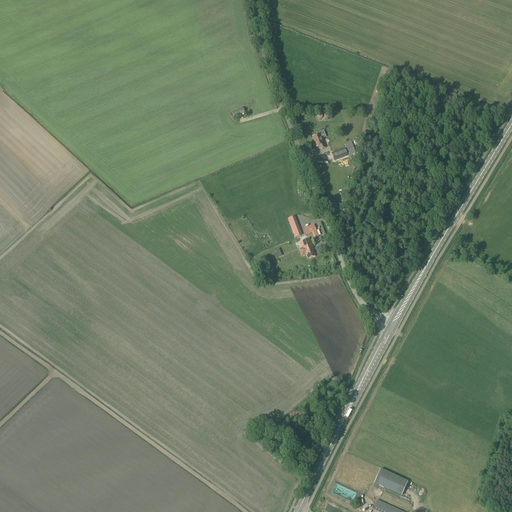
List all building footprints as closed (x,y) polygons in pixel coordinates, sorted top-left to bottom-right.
[(233,117),(244,113),(243,109),(231,113),(233,117)] [(322,142),(320,135),(312,137),(316,148),(319,146),(320,150),(325,148),(323,142),(322,142)] [(355,154),(352,143),(351,143),(345,145),(349,156),(355,154)] [(347,156),(344,149),(331,154),(334,161),(347,156)] [(472,200),(477,190),(474,188),(469,199),(472,200)] [(295,238),(301,236),(296,225),(291,228),(295,238)] [(318,237),(316,231),(314,225),(303,229),(306,235),(312,233),(314,239),(318,237)] [(315,257),(312,250),(313,250),(309,239),(300,243),(302,248),(298,250),(301,257),(305,256),(306,255),(308,259),(315,257)] [(401,496),(408,482),(381,469),(374,484),(401,496)] [(337,484),(333,495),(351,502),(355,492),(337,484)] [(403,511),(377,500),(371,511),(403,511)]
